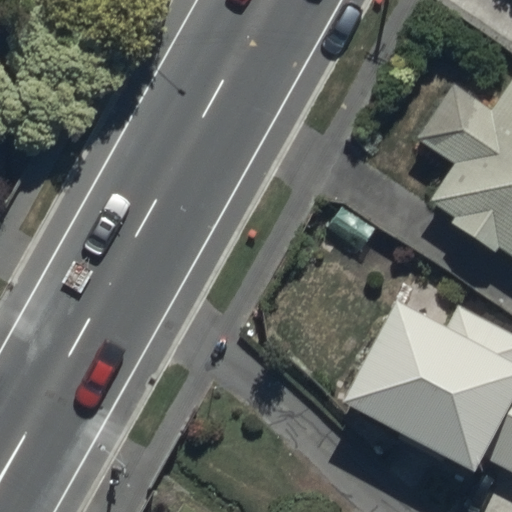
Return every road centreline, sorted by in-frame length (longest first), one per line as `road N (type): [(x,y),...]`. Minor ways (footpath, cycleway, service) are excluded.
road 1 (residential): [(401,511),(115,267)]
road 2 (secondary): [(265,0),(115,267)]
road 3 (secondary): [(115,267),(0,474)]
